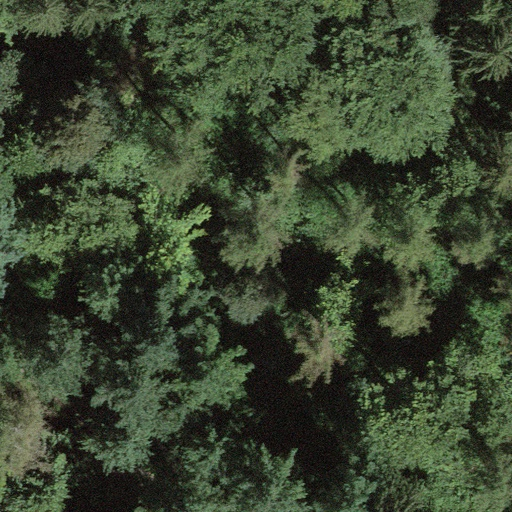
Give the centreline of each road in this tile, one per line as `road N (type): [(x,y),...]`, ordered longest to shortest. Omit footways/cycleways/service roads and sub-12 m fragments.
road 1 (track): [(172,0),(0,231)]
road 2 (track): [(171,511),(0,375)]
